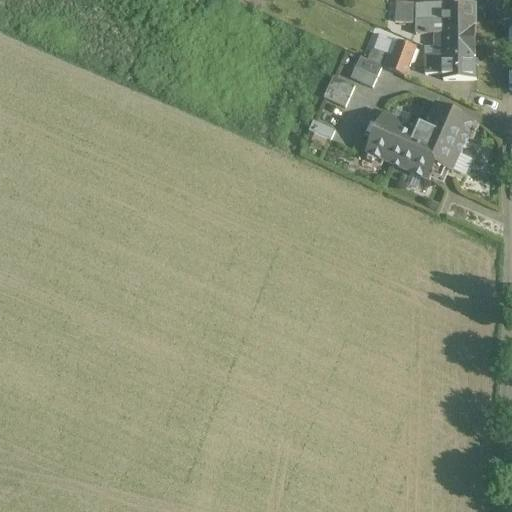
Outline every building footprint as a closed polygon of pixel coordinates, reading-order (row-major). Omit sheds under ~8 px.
[(414,6),(403,4),(402,4),(397,4),(395,24),(412,26),(414,6)] [(416,22),(444,22),(444,28),(475,28),(475,7),(416,7),(416,22)] [(459,48),(459,62),(475,62),(475,28),(444,28),(444,22),(416,22),(416,36),(435,36),(435,48),(459,48)] [(415,49),(398,44),(390,68),(388,72),(405,79),(415,49)] [(435,48),(435,59),(425,59),(425,76),(443,76),(443,82),(475,81),(475,62),(459,62),(459,48),(435,48)] [(388,72),(392,60),(376,53),(371,51),(368,62),(383,69),(388,72)] [(382,69),(361,59),(352,78),(351,81),(373,90),(382,69)] [(355,88),(334,79),(324,100),(345,110),(355,88)] [(419,132),(383,116),(366,155),(430,184),(435,173),(441,170),(452,175),(475,123),(436,106),(425,129),(421,128),(419,132)] [(336,133),(314,123),(309,134),(331,143),(336,133)]
